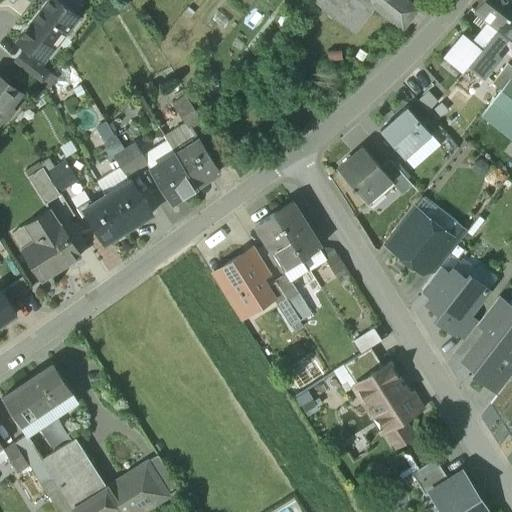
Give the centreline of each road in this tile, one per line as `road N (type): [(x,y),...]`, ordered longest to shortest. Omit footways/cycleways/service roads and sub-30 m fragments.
road 1 (residential): [(511,498),(301,154)]
road 2 (residential): [(301,154),(0,370)]
road 3 (residential): [(458,0),(377,95),(301,154)]
